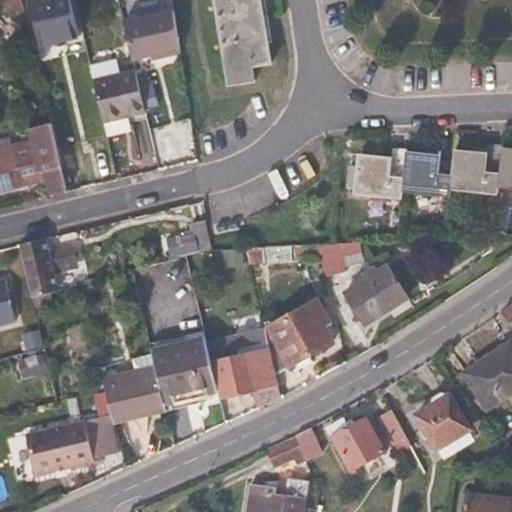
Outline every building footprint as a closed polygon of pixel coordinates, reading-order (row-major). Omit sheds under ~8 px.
[(78,40),(68,0),(22,0),(35,50),(78,40)] [(271,65),(260,0),(216,0),(231,85),(255,82),(253,68),(271,65)] [(134,63),(154,58),(154,61),(182,55),(174,13),(124,25),(134,63)] [(121,77),(118,62),(91,67),(105,124),(147,114),(136,73),(121,77)] [(69,195),(61,164),(53,128),(36,133),(38,143),(10,150),(8,142),(0,144),(0,193),(19,189),(19,185),(22,184),(25,184),(29,185),(39,183),(42,179),(47,178),(52,198),(69,195)] [(511,189),(511,152),(503,152),(503,147),(490,146),(489,156),(456,153),(454,178),(440,177),(441,159),(407,156),(407,152),(394,151),(394,161),(361,158),(358,195),(404,199),(404,192),(452,197),(452,191),(499,194),(500,189),(511,189)] [(213,251),(206,225),(194,228),(200,254),(213,251)] [(48,238),(25,243),(37,299),(60,294),(55,271),(81,265),(77,248),(52,254),(48,238)] [(364,255),(361,245),(318,246),(322,260),(327,279),(347,273),(344,260),(364,255)] [(322,260),(318,246),(294,248),(295,261),(322,260)] [(267,265),(265,249),(247,250),(251,266),(267,265)] [(366,327),(408,301),(389,271),(381,276),(377,270),(364,278),(367,284),(346,298),(366,327)] [(10,277),(0,278),(0,328),(21,324),(10,277)] [(335,344),(326,327),(331,324),(320,303),(269,332),(290,369),(335,344)] [(511,306),(502,314),(511,326),(511,306)] [(277,375),(267,331),(237,338),(236,342),(209,348),(220,396),(221,401),(261,391),(264,408),(283,399),(277,375)] [(220,396),(209,348),(207,341),(153,354),(156,366),(167,407),(167,409),(220,396)] [(511,393),(511,342),(464,373),(488,409),(511,393)] [(27,377),(46,372),(42,357),(24,361),(27,377)] [(167,409),(167,407),(156,366),(105,378),(107,391),(115,420),(116,421),(117,428),(169,415),(167,409)] [(470,429),(449,395),(416,414),(437,449),(470,429)] [(415,451),(392,410),(379,417),(397,452),(405,448),(408,454),(415,451)] [(386,451),(368,418),(349,428),(345,418),(328,427),(352,470),(386,451)] [(124,454),(117,428),(116,421),(115,420),(88,427),(87,424),(29,438),(40,478),(97,463),(96,460),(124,454)] [(324,454),(312,430),(296,438),(307,462),(324,454)] [(307,462),(296,438),(264,453),(276,478),(307,462)] [(301,511),(303,500),(273,497),(275,489),(251,487),(247,511),(301,511)] [(511,511),(511,495),(471,490),(467,511),(511,511)]
